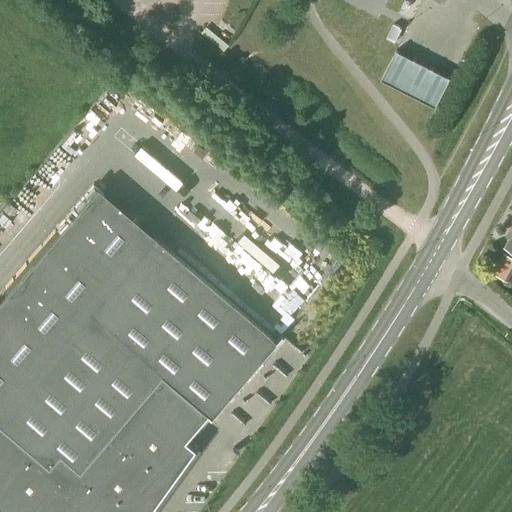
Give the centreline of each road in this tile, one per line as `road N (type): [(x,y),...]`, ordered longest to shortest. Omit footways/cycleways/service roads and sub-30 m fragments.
road 1 (track): [(435,254),(118,0)]
road 2 (secondary): [(260,511),(435,254)]
road 3 (secondary): [(435,254),(511,106)]
